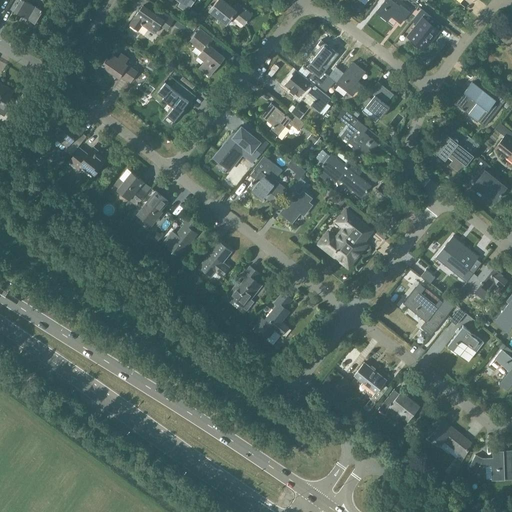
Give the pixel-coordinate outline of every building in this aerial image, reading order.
[(14,12),(35,24),(43,11),(30,3),(31,0),(20,0),(21,0),(14,12)] [(177,0),(181,2),(179,6),(187,11),(194,0),(177,0)] [(227,25),(233,16),(245,25),(253,15),(236,1),(232,7),(223,0),(216,0),(208,10),(227,25)] [(385,0),(376,11),(388,21),(392,16),(401,23),(410,12),(400,5),(399,6),(391,0),(385,0)] [(143,5),(130,25),(138,31),(142,25),(154,33),(162,23),(169,27),(174,19),(163,11),(162,11),(159,17),(152,12),(151,13),(149,12),(150,10),(143,6),(144,6),(143,5)] [(408,36),(413,40),(413,41),(413,42),(413,43),(413,44),(413,45),(414,45),(414,46),(415,46),(416,47),(417,47),(418,47),(419,47),(421,47),(425,50),(425,49),(426,49),(427,50),(428,50),(429,49),(430,49),(430,48),(431,47),(431,46),(431,45),(430,45),(430,44),(443,26),(422,9),(412,21),(417,25),(408,36)] [(200,68),(209,76),(225,57),(208,44),(213,39),(200,29),(190,42),(202,52),(199,55),(206,61),(200,68)] [(511,33),(508,31),(502,38),(511,46),(511,33)] [(308,79),(319,88),(329,76),(324,72),(338,54),(321,41),(312,52),(321,60),(312,71),(314,72),(308,79)] [(114,81),(116,78),(118,80),(120,78),(130,84),(137,73),(125,65),(128,60),(120,54),(117,59),(112,56),(109,61),(106,59),(100,68),(108,73),(106,75),(114,81)] [(346,74),(338,84),(353,95),(357,90),(354,87),(357,82),(356,81),(364,71),(353,63),(345,73),(346,74)] [(308,79),(297,71),(285,85),(299,97),(304,90),(316,100),(311,106),(320,113),(331,98),(308,79)] [(335,81),(329,76),(319,88),(325,93),(335,81)] [(456,103),(485,126),(506,100),(477,77),(456,103)] [(166,82),(158,92),(164,97),(163,98),(174,107),(168,115),(167,113),(162,119),(163,120),(166,123),(170,126),(184,109),(184,108),(194,94),(177,80),(171,87),(166,82)] [(378,81),(370,92),(374,96),(372,99),(367,95),(361,103),(381,118),(390,107),(386,104),(394,94),(378,81)] [(0,111),(4,114),(9,108),(5,106),(14,91),(13,92),(0,84),(0,111)] [(278,136),(282,139),(290,129),(285,126),(288,122),(299,131),(305,123),(296,116),(293,121),(271,104),(272,103),(271,103),(261,116),(262,116),(274,125),(273,126),(274,127),(271,130),(270,130),(278,136)] [(304,114),(293,105),(289,110),(300,119),(304,114)] [(72,137),(78,130),(64,118),(58,125),(56,124),(44,139),(48,142),(50,143),(52,143),(54,143),(56,142),(58,139),(68,147),(64,151),(71,156),(81,144),(72,137)] [(347,133),(343,138),(356,149),(355,150),(356,154),(360,154),(361,152),(367,157),(378,144),(364,132),(368,128),(358,120),(354,125),(352,123),(345,132),(347,133)] [(231,135),(214,157),(228,169),(238,157),(236,156),(243,146),(257,157),(268,143),(262,138),(260,141),(241,126),(233,137),(231,135)] [(505,136),(508,138),(499,150),(511,160),(511,132),(509,130),(505,136)] [(444,158),(447,154),(454,160),(450,164),(460,172),(466,164),(473,155),(472,154),(479,145),(467,135),(459,144),(447,134),(434,150),(444,158)] [(82,166),(94,175),(105,161),(92,150),(88,155),(80,148),(69,163),(79,171),(82,166)] [(363,170),(351,160),(346,165),(332,154),(322,165),(324,167),(320,169),(337,182),(339,179),(362,197),(366,192),(367,192),(372,186),(371,186),(359,176),(363,170)] [(259,174),(249,188),(263,199),(276,183),(274,181),(282,170),(265,156),(254,170),(259,174)] [(471,169),(479,175),(473,183),(489,196),(490,195),(496,200),(506,188),(496,180),(496,179),(484,169),(488,165),(480,158),(471,169)] [(118,188),(116,190),(129,200),(137,206),(145,195),(138,189),(144,182),(127,169),(114,185),(118,188)] [(301,178),(291,190),(296,194),(280,213),(292,223),(301,213),(304,215),(312,205),(308,201),(311,197),(303,191),(300,195),(297,193),(306,182),(301,178)] [(159,212),(168,201),(156,191),(140,211),(154,222),(161,213),(159,212)] [(328,234),(320,243),(322,244),(321,246),(335,256),(334,257),(335,258),(336,256),(341,259),(340,261),(340,262),(341,261),(349,267),(361,252),(358,249),(373,230),(346,209),(337,222),(346,229),(338,239),(331,234),(330,235),(328,234)] [(168,246),(180,255),(185,248),(184,248),(191,240),(192,240),(197,234),(193,231),(198,225),(188,217),(183,223),(185,224),(177,235),(173,231),(164,242),(168,245),(168,246)] [(453,236),(437,256),(445,262),(451,255),(460,262),(454,270),(463,277),(479,256),(453,236)] [(192,266),(185,275),(191,281),(196,275),(199,277),(205,271),(211,276),(215,272),(216,272),(222,276),(229,268),(222,262),(231,251),(220,242),(197,270),(192,266)] [(473,273),(465,284),(458,292),(465,297),(471,289),(483,299),(496,284),(501,288),(507,281),(502,276),(502,275),(490,265),(480,278),(473,273)] [(255,280),(260,274),(250,266),(243,275),(246,277),(237,289),(234,287),(228,295),(247,309),(253,302),(250,300),(262,285),(255,280)] [(421,276),(430,283),(435,277),(426,270),(421,276)] [(411,293),(403,303),(409,308),(412,305),(424,315),(422,318),(426,321),(421,328),(431,335),(446,316),(451,319),(460,308),(453,302),(449,307),(425,288),(417,298),(411,293)] [(286,309),(293,300),(283,292),(274,303),(280,308),(277,312),(273,309),(265,320),(262,318),(256,326),(270,337),(275,330),(282,335),(288,327),(282,322),(290,312),(286,309)] [(511,299),(501,314),(511,322),(511,299)] [(460,308),(451,319),(450,320),(456,325),(466,313),(460,308)] [(484,342),(463,325),(447,345),(459,355),(468,345),(476,352),(484,342)] [(496,357),(510,368),(499,383),(508,390),(511,384),(511,350),(501,342),(498,346),(502,349),(496,357)] [(386,380),(365,362),(354,375),(376,392),(370,399),(375,403),(388,388),(383,384),(386,380)] [(343,376),(336,386),(344,392),(351,383),(343,376)] [(391,409),(408,422),(420,407),(401,392),(399,394),(394,390),(378,410),(386,416),(391,409)] [(443,420),(435,430),(429,438),(439,446),(443,441),(461,455),(461,456),(464,458),(472,443),(443,420)] [(483,459),(476,455),(468,469),(475,472),(479,466),(492,465),(492,479),(511,478),(511,457),(511,451),(493,452),(494,458),(483,459)] [(448,489),(454,477),(448,474),(442,486),(448,489)]
